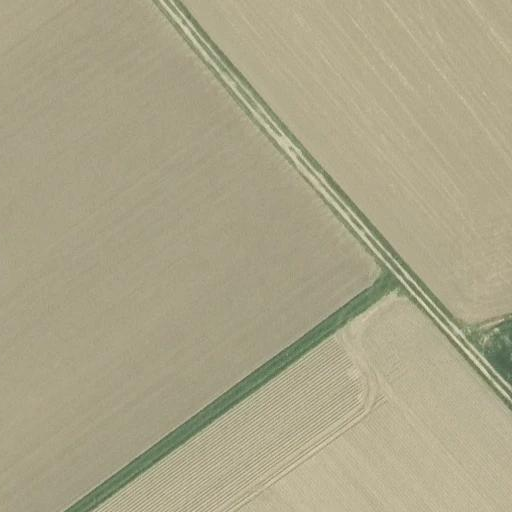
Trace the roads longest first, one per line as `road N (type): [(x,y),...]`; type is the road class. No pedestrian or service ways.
road 1 (track): [(511,401),(168,0)]
road 2 (track): [(402,273),(77,511)]
